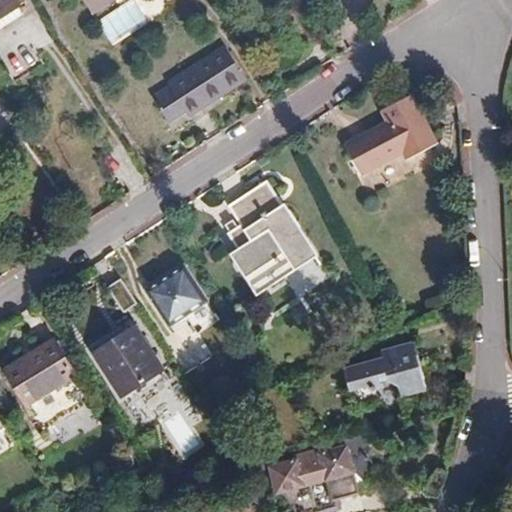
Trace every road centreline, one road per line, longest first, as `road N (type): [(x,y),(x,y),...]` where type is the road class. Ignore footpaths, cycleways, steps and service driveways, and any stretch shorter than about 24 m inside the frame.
road 1 (residential): [(0,301),(443,14)]
road 2 (residential): [(489,406),(476,98),(467,49),(443,14)]
